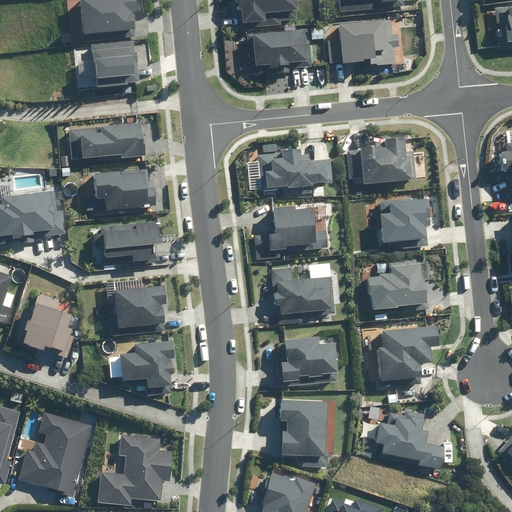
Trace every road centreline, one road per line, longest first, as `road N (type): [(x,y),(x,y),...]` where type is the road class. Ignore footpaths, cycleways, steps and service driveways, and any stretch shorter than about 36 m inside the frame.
road 1 (residential): [(197,127),(222,369),(219,436)]
road 2 (residential): [(487,371),(458,101)]
road 3 (residential): [(197,127),(458,101)]
road 4 (residential): [(219,436),(0,363)]
road 5 (residential): [(511,505),(476,444),(474,400),(487,371)]
road 6 (residential): [(182,0),(197,127)]
